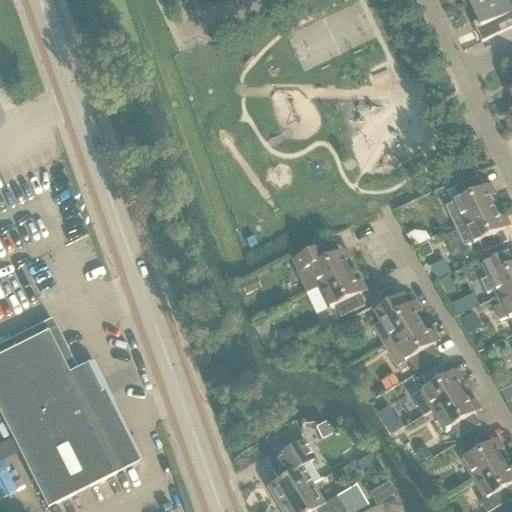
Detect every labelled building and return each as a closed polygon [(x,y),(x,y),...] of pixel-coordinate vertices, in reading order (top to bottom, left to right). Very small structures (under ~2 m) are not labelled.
[(468,0),(472,8),(490,0),(468,0)] [(473,24),(482,43),(511,28),(511,9),(507,0),(490,0),(472,8),(478,21),(473,24)] [(454,204),(446,208),(456,228),(496,209),(486,188),(484,189),(479,177),(454,189),(460,200),(453,203),(454,204)] [(480,243),(485,254),(510,243),(504,231),(506,230),(496,209),(456,228),(466,248),(473,245),(473,246),(480,243)] [(352,274),(342,253),(340,253),(335,242),(310,254),(293,262),(298,273),(297,274),(307,296),(320,289),(352,274)] [(428,244),(420,248),(425,259),(433,255),(428,244)] [(489,278),(482,282),(488,295),(495,291),(499,299),(511,292),(511,252),(490,263),(495,274),(489,277),(489,278)] [(357,283),(352,274),(320,289),(330,311),(337,308),(342,319),(366,307),(361,296),(369,292),(363,280),(357,283)] [(511,318),(511,292),(499,299),(502,306),(495,309),(501,322),(508,319),(509,320),(511,318)] [(424,326),(412,305),(410,306),(403,296),(375,313),(381,323),(373,328),(385,349),(393,344),(424,326)] [(112,406),(90,363),(76,371),(52,323),(2,348),(5,354),(0,356),(0,414),(48,508),(111,475),(113,476),(139,463),(111,406),(112,406)] [(424,326),(393,344),(385,349),(397,369),(411,361),(417,371),(440,358),(434,347),(436,346),(424,326)] [(465,394),(453,374),(451,375),(444,364),(421,378),(428,389),(412,398),(424,419),(434,413),(465,394)] [(477,414),(465,394),(434,413),(446,433),(452,429),(458,440),(481,426),(475,416),(477,414)] [(400,422),(387,430),(392,437),(405,429),(400,422)] [(492,444),(486,433),(463,447),(469,458),(463,461),(475,482),(506,463),(494,443),(492,444)] [(303,442),(282,455),(268,463),(278,481),(267,487),(279,506),(313,486),(320,482),(310,464),(314,462),(303,442)] [(370,455),(357,463),(365,477),(378,469),(370,455)] [(485,511),(494,511),(499,509),(511,501),(511,473),(506,463),(475,482),(486,500),(481,504),(485,511)] [(313,486),(279,506),(282,511),(313,511),(315,511),(344,511),(339,503),(336,498),(324,505),(313,486)] [(359,491),(339,503),(344,511),(355,511),(367,505),(359,491)]
